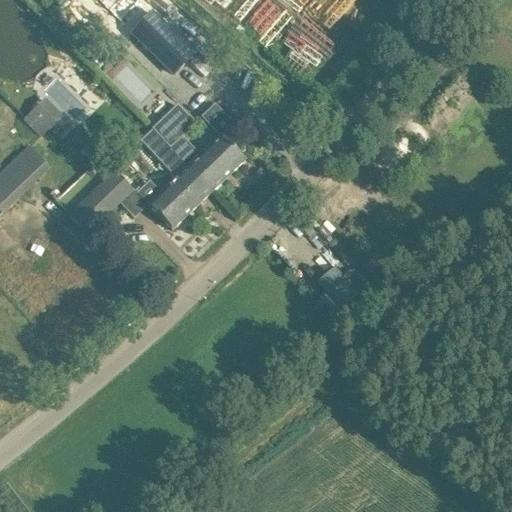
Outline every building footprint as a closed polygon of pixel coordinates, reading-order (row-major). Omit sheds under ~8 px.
[(135,0),(121,0),(110,11),(120,21),(132,32),(150,14),(135,0)] [(173,78),(196,55),(163,23),(162,25),(151,13),(150,14),(132,32),(131,33),(142,45),(141,46),(173,78)] [(88,16),(68,35),(82,48),(102,29),(88,16)] [(40,137),(59,118),(43,101),(23,120),(40,137)] [(198,117),(217,138),(231,125),(212,104),(198,117)] [(199,157),(182,138),(195,126),(177,107),(152,131),(211,193),(244,162),(220,137),(199,157)] [(171,232),(211,193),(152,131),(138,142),(175,179),(147,206),(171,232)] [(0,173),(0,212),(1,213),(3,216),(50,169),(28,146),(0,173)] [(147,206),(132,190),(115,173),(69,218),(86,235),(118,204),(134,219),(147,206)] [(455,222),(481,201),(472,190),(446,211),(455,222)] [(337,309),(364,290),(351,272),(341,279),(334,269),(318,281),(337,309)]
